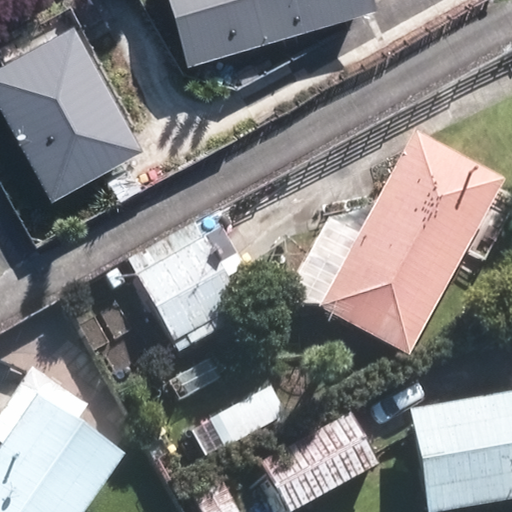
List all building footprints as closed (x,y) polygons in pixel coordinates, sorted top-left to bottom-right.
[(344,0),(159,0),(177,62),(348,15),(344,0)] [(33,16),(0,34),(0,133),(41,205),(81,182),(93,202),(118,188),(107,168),(130,155),(58,29),(44,37),(33,16)] [(477,193),(401,154),(318,313),(395,352),(477,193)] [(190,246),(128,282),(166,346),(227,310),(190,246)] [(275,421),(261,395),(205,424),(219,451),(275,421)] [(511,400),(398,421),(413,511),(490,511),(511,508),(511,400)] [(0,511),(74,511),(104,473),(30,417),(0,456),(0,511)] [(345,424),(251,475),(270,511),(299,511),(371,473),(345,424)]
